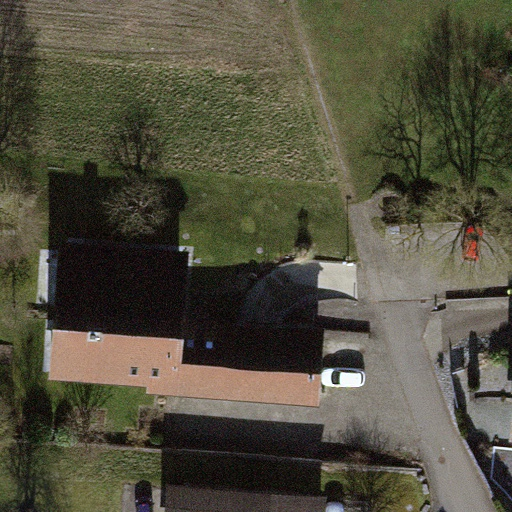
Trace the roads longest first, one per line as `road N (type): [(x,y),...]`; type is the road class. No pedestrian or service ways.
road 1 (track): [(282,0),(392,309)]
road 2 (residential): [(392,309),(470,511)]
